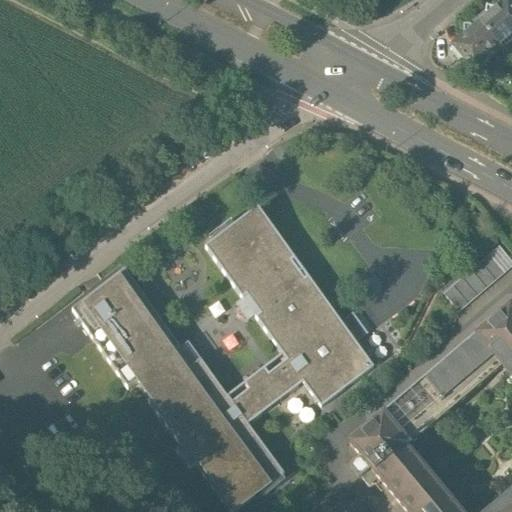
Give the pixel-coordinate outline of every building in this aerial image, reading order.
[(481,18),(476,22),(501,51),(511,42),(511,8),(506,1),(484,20),(481,18)] [(476,22),(467,30),(462,30),(462,38),(450,49),(472,76),(501,51),(476,22)] [(257,208),(204,247),(242,298),(245,295),(258,312),(254,315),(286,357),(267,370),(263,364),(243,379),(247,385),(230,397),(200,356),(188,364),(176,347),(180,344),(124,269),(71,308),(126,383),(137,375),(150,393),(146,396),(180,441),(174,445),(188,463),(194,460),(230,509),(284,470),(247,420),(302,380),(320,404),(373,365),(355,340),(366,331),(352,311),(340,320),(307,276),(304,278),(291,262),(295,259),(257,208)] [(511,266),(511,263),(498,247),(443,293),(458,311),(511,266)] [(369,464),(408,511),(511,511),(511,310),(509,308),(349,439),(359,451),(347,460),(358,474),(369,464)]
